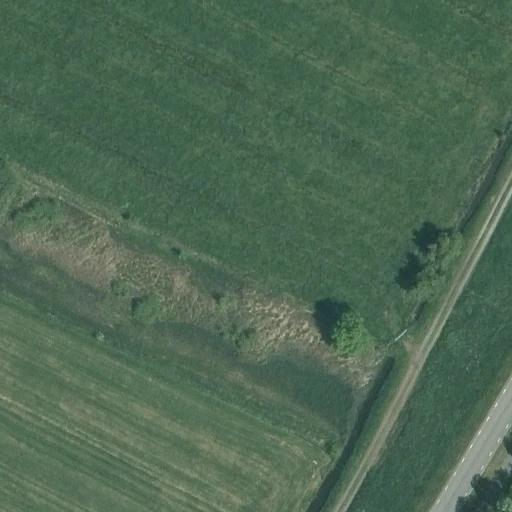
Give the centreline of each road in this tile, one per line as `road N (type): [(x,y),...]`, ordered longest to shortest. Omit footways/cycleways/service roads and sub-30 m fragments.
road 1 (unknown): [(511,163),(327,511)]
road 2 (secondary): [(440,511),(511,401)]
